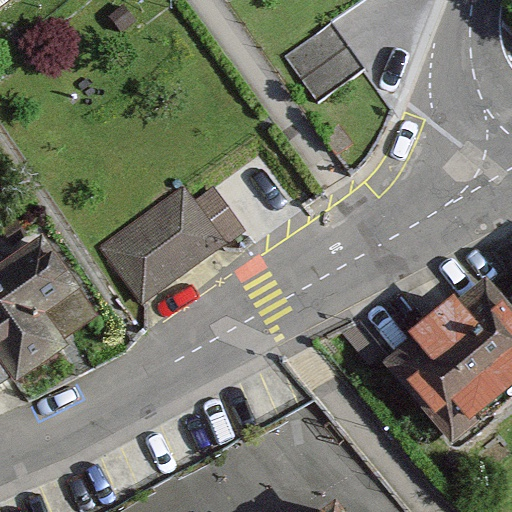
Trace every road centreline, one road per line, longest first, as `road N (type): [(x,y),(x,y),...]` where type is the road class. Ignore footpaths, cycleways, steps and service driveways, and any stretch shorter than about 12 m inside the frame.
road 1 (residential): [(508,140),(437,212),(0,450)]
road 2 (residential): [(508,140),(472,62),(476,0)]
